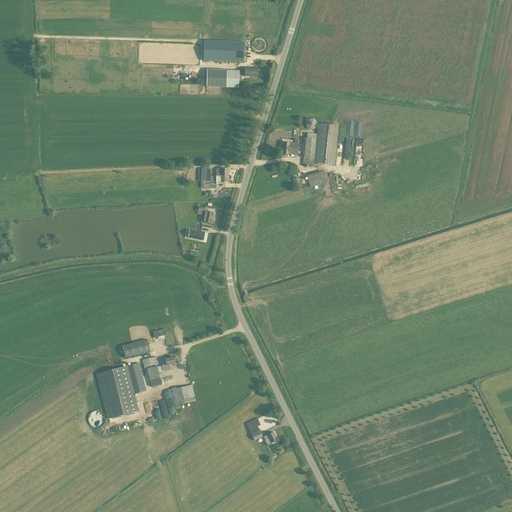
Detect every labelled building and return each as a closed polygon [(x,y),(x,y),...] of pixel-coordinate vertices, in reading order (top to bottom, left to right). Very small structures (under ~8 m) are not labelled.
[(204,40),(203,61),(243,62),(244,41),(204,40)] [(257,77),(258,69),(245,68),(244,77),(257,77)] [(239,71),(227,71),(207,70),(207,87),(227,88),(239,88),(239,71)] [(315,129),(317,124),(313,119),(308,120),(305,125),(309,130),(315,129)] [(304,138),(302,158),(303,158),(303,164),(315,166),(315,163),(335,165),(339,126),(318,124),(317,134),(307,133),(307,138),(304,138)] [(201,176),(201,182),(210,182),(210,176),(211,169),(201,169),(201,176)] [(306,174),(309,184),(310,188),(326,183),(323,170),(306,174)] [(210,182),(201,182),(201,188),(216,189),(216,183),(228,183),(228,179),(227,179),(227,176),(219,176),(216,176),(216,183),(210,182)] [(213,213),(205,212),(203,222),(211,223),(213,213)] [(204,239),(206,232),(191,228),(189,236),(204,239)] [(147,340),(122,346),(125,358),(150,352),(147,340)] [(162,387),(160,380),(158,370),(162,369),(161,364),(157,365),(155,357),(142,360),(144,369),(147,369),(152,390),(162,387)] [(169,369),(168,366),(175,364),(175,363),(174,357),(165,360),(162,361),(163,366),(161,367),(163,371),(169,369)] [(146,391),(139,363),(127,366),(134,394),(146,391)] [(136,412),(127,367),(97,372),(107,417),(136,412)] [(181,408),(180,405),(196,401),(192,385),(176,389),(176,387),(171,389),(176,409),(181,408)] [(105,421),(105,419),(105,418),(105,416),(104,415),(103,414),(102,413),(101,412),(99,411),(98,411),(96,411),(94,412),(93,412),(92,413),(91,414),(90,416),(89,417),(89,419),(89,420),(89,422),(90,423),(91,425),(92,426),(93,427),(94,427),(96,428),(98,428),(99,428),(101,427),(102,426),(103,425),(104,424),(105,423),(105,421)] [(260,431),(258,427),(261,425),(257,418),(246,424),(251,435),(254,441),(263,437),(260,431)] [(268,445),(271,443),(277,440),(274,433),(268,436),(267,435),(264,437),(268,445)]
